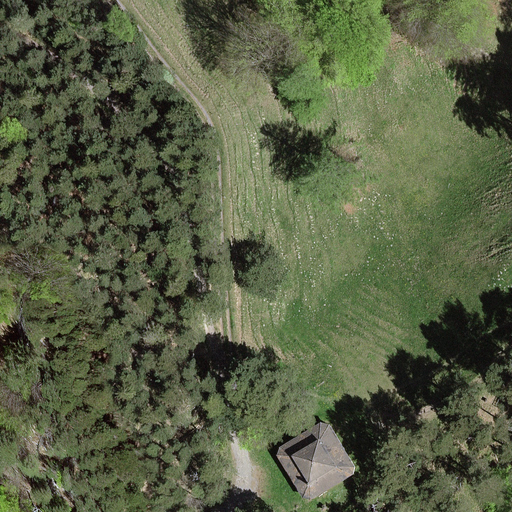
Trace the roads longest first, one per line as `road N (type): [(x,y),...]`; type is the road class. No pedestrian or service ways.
road 1 (track): [(0,29),(87,86),(152,143),(178,180),(234,410)]
road 2 (track): [(114,0),(209,123),(234,410)]
